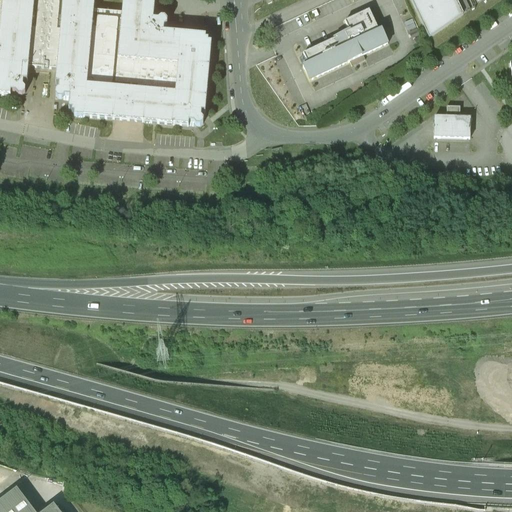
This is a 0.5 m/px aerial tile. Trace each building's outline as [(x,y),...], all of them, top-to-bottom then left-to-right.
[(0,0),(0,96),(11,98),(11,92),(16,91),(18,95),(23,96),(26,93),(26,88),(23,86),(24,79),(31,78),(37,0),(0,0)] [(65,0),(37,0),(31,78),(59,80),(65,0)] [(213,44),(207,37),(166,33),(166,28),(170,25),(170,22),(169,20),(168,19),(164,19),(161,21),(155,21),(156,0),(65,0),(59,80),(57,99),(66,109),(76,119),(197,129),(201,126),(206,122),(213,44)] [(414,0),(433,42),(467,18),(458,0),(414,0)] [(466,0),(462,2),(466,10),(470,8),(466,0)] [(302,67),(309,83),(386,46),(369,11),(344,23),(349,33),(342,36),(303,55),(307,65),(302,67)] [(435,117),(435,141),(471,141),(471,119),(460,119),(460,108),(447,108),(447,118),(435,117)] [(0,501),(0,511),(58,511),(54,505),(44,511),(33,511),(17,489),(0,501)]
